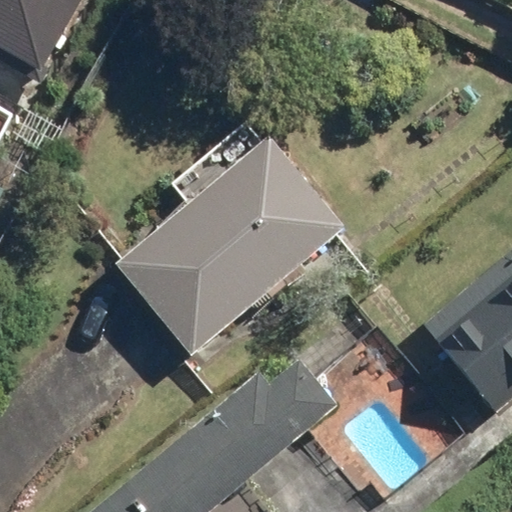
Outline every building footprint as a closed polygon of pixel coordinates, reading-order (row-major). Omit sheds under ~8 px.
[(0,0),(0,59),(50,84),(91,0),(0,0)] [(0,189),(0,148),(16,119),(0,110),(0,216),(12,196),(0,189)] [(190,213),(117,278),(201,371),(350,239),(250,127),(173,195),(190,213)] [(511,421),(511,261),(428,339),(508,426),(511,421)] [(299,356),(102,511),(225,511),(347,415),(299,356)]
